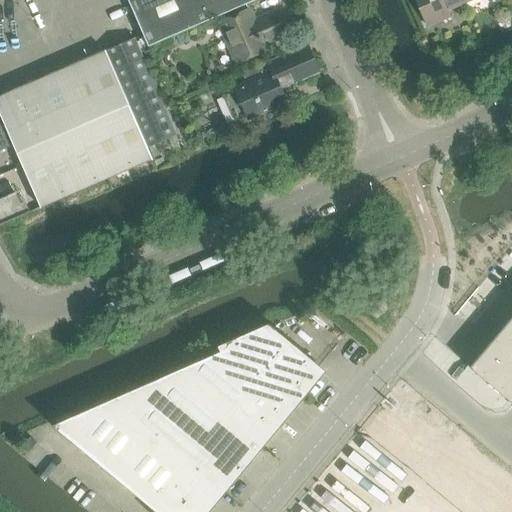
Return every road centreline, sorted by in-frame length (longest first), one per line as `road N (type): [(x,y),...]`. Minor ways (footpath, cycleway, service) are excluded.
road 1 (unclassified): [(26,308),(405,159)]
road 2 (unclassified): [(265,511),(399,349),(426,304),(434,262)]
road 3 (residential): [(405,159),(327,0)]
